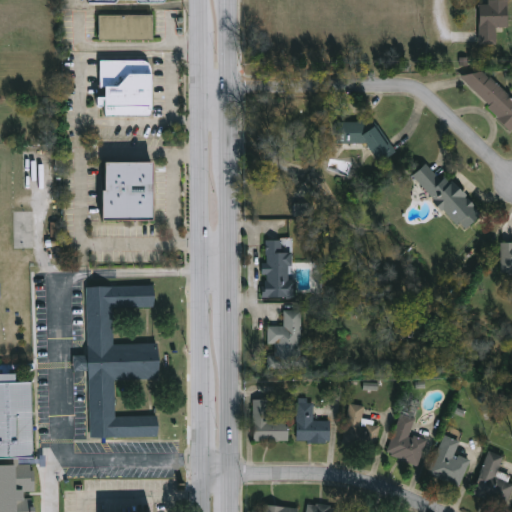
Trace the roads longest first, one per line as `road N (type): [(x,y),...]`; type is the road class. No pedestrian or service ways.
road 1 (secondary): [(202,0),(204,511)]
road 2 (residential): [(233,86),(400,92),(431,102),(511,177)]
road 3 (residential): [(427,511),(369,486),(322,477),(233,475)]
road 4 (secondary): [(233,475),(233,328)]
